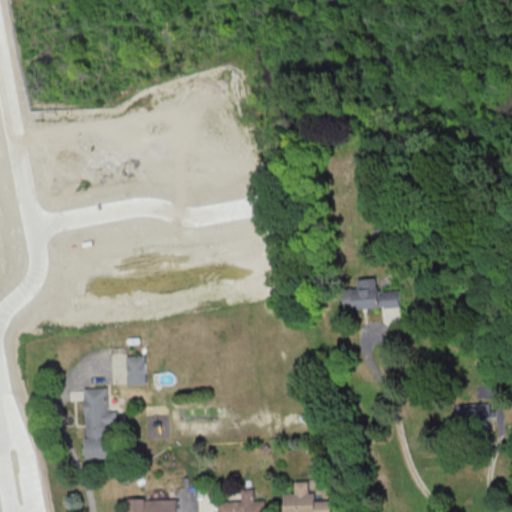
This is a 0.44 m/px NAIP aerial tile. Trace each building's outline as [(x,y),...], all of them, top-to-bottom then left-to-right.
[(382,292),(381,279),(360,280),(361,288),(348,289),(349,310),(404,307),(403,290),(382,292)] [(146,384),(146,357),(129,357),(129,384),(146,384)] [(86,389),(88,459),(111,458),(109,388),(86,389)] [(491,415),(484,405),(472,413),(478,423),(491,415)] [(334,511),(334,502),(318,503),(318,495),(311,495),(311,483),(296,484),(297,495),(286,495),(286,511),(334,511)] [(266,511),(267,502),(254,502),(254,491),(243,491),(243,503),(219,503),(219,511),(266,511)] [(179,511),(179,501),(130,501),(130,511),(179,511)]
